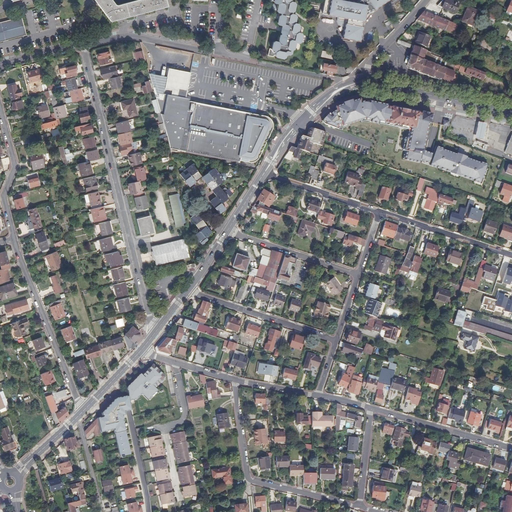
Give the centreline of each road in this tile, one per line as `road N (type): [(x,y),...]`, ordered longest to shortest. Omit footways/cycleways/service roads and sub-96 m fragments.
road 1 (residential): [(154,332),(82,44)]
road 2 (residential): [(14,240),(82,411)]
road 3 (residential): [(179,498),(163,426),(186,420),(176,363)]
road 4 (unclassified): [(334,339),(187,290)]
road 5 (residential): [(233,380),(248,478),(299,492)]
road 6 (tertiary): [(365,84),(511,112)]
road 7 (residential): [(511,449),(369,408)]
road 8 (residential): [(0,107),(15,166),(2,195),(14,240)]
road 9 (residential): [(226,231),(356,274)]
road 10 (residential): [(378,211),(264,172)]
